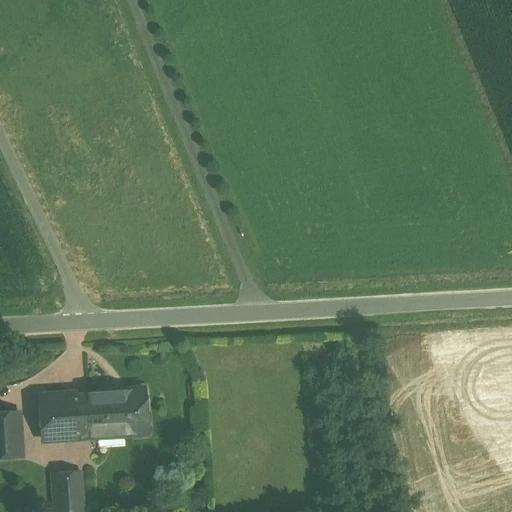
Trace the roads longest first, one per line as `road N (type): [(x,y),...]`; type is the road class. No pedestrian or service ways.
road 1 (tertiary): [(511,298),(79,321)]
road 2 (unclassified): [(0,137),(74,294),(79,321)]
